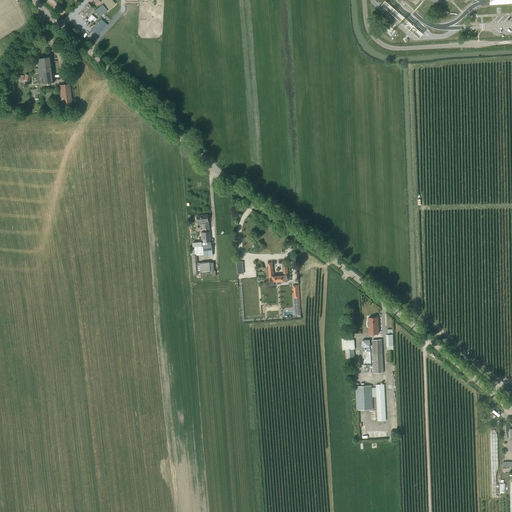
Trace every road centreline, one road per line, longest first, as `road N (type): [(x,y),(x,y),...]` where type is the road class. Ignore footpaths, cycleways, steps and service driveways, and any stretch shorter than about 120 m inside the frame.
road 1 (tertiary): [(511,410),(210,165),(44,13)]
road 2 (track): [(216,255),(235,511)]
road 3 (unclassified): [(511,42),(392,49),(368,30),(364,0)]
road 4 (unknown): [(429,511),(429,340)]
